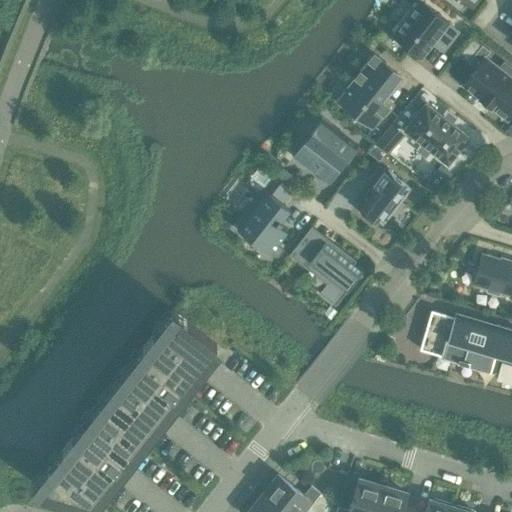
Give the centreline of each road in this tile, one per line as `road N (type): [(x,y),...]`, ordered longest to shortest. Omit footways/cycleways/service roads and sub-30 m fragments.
road 1 (residential): [(511,489),(285,421)]
road 2 (residential): [(303,396),(397,278)]
